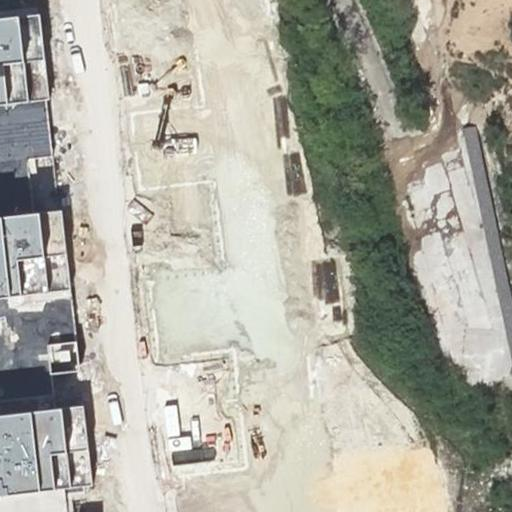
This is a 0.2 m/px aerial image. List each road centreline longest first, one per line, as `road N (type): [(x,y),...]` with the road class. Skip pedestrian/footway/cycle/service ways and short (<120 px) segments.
road 1 (residential): [(138,511),(81,0)]
road 2 (track): [(363,0),(447,192),(417,0)]
road 3 (track): [(447,192),(501,378)]
